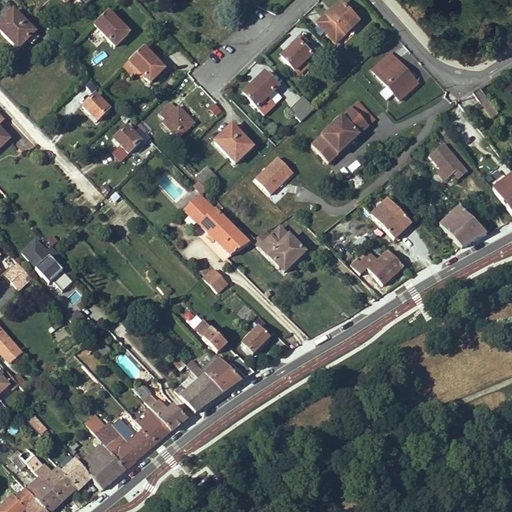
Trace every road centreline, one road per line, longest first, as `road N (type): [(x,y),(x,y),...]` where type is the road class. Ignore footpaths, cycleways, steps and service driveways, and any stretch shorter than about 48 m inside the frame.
road 1 (residential): [(97,511),(247,391),(511,238)]
road 2 (residential): [(511,58),(458,85),(379,0)]
road 3 (unknown): [(309,353),(181,235)]
